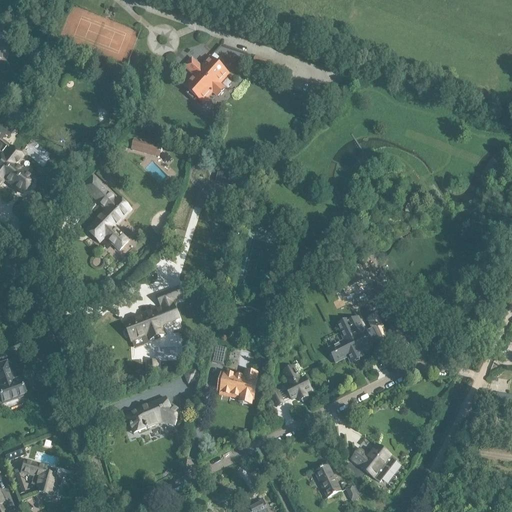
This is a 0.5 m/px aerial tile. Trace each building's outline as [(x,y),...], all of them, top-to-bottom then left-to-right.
[(46,21),(44,29),(52,31),(54,24),(46,21)] [(48,33),(44,43),(50,46),(54,36),(48,33)] [(201,67),(192,58),(183,67),(193,76),(183,87),(189,92),(186,95),(194,102),(197,99),(203,105),(213,94),(217,98),(225,89),(221,85),(230,75),(210,57),(201,67)] [(285,68),(254,57),(250,66),(282,77),(285,68)] [(2,142),(12,122),(0,114),(0,155),(1,156),(0,157),(0,185),(4,180),(22,194),(25,191),(28,191),(32,187),(31,184),(34,181),(14,165),(20,157),(2,142)] [(131,150),(159,158),(162,147),(134,139),(131,150)] [(112,167),(124,155),(117,148),(105,160),(112,167)] [(218,170),(216,183),(250,191),(252,179),(231,174),(231,173),(218,170)] [(93,179),(88,184),(84,188),(107,211),(87,231),(99,243),(105,237),(119,251),(128,242),(114,228),(130,211),(119,200),(116,202),(93,179)] [(370,285),(361,266),(353,271),(355,276),(354,276),(355,279),(346,283),(347,285),(342,288),(346,295),(354,291),(356,295),(365,292),(363,288),(370,285)] [(175,301),(172,292),(157,298),(160,307),(175,301)] [(263,312),(259,331),(271,335),(276,315),(263,312)] [(125,325),(126,330),(125,332),(126,336),(128,337),(129,337),(132,343),(147,337),(149,342),(164,336),(155,313),(125,325)] [(358,317),(350,321),(349,319),(336,326),(343,341),(342,341),(346,350),(342,352),(345,358),(349,356),(350,356),(372,345),(371,345),(376,342),(370,329),(365,332),(358,317)] [(213,363),(223,365),(226,350),(215,348),(213,363)] [(0,351),(0,360),(11,356),(9,349),(0,351)] [(261,359),(259,368),(266,370),(268,360),(261,359)] [(299,389),(305,387),(301,375),(295,377),(290,361),(282,364),(287,380),(281,382),(285,394),(291,392),(292,397),(301,394),(299,389)] [(11,377),(6,362),(0,364),(0,400),(1,404),(25,396),(19,379),(13,381),(11,377)] [(159,362),(146,362),(147,377),(159,377),(159,362)] [(189,384),(192,383),(197,381),(200,379),(197,370),(185,375),(189,384)] [(221,377),(218,388),(221,389),(221,391),(220,395),(240,399),(239,403),(250,405),(251,400),(253,401),(256,381),(255,381),(256,375),(254,374),(247,372),(247,373),(245,373),(244,379),(224,375),(223,377),(221,377)] [(271,396),(277,408),(284,404),(279,392),(271,396)] [(144,403),(141,393),(130,397),(133,407),(144,403)] [(496,407),(511,409),(511,396),(498,395),(496,407)] [(175,428),(181,411),(171,407),(166,396),(123,414),(132,436),(162,423),(175,428)] [(22,446),(3,453),(7,463),(25,456),(22,446)] [(397,462),(378,447),(369,458),(360,450),(352,460),(361,467),(361,468),(380,483),(397,462)] [(40,487),(39,494),(52,497),(55,487),(56,488),(59,478),(44,474),(46,468),(23,461),(20,473),(31,476),(31,475),(33,476),(31,485),(40,487)] [(327,500),(342,492),(329,466),(314,473),(327,500)] [(70,470),(72,477),(84,474),(82,467),(70,470)] [(23,487),(16,468),(8,471),(15,490),(23,487)] [(256,472),(250,475),(257,489),(263,486),(256,472)] [(358,485),(352,488),(352,486),(345,490),(351,502),(358,499),(357,497),(363,495),(358,485)] [(0,511),(8,511),(0,494),(0,511)] [(268,511),(262,499),(237,511),(236,511),(268,511)]
